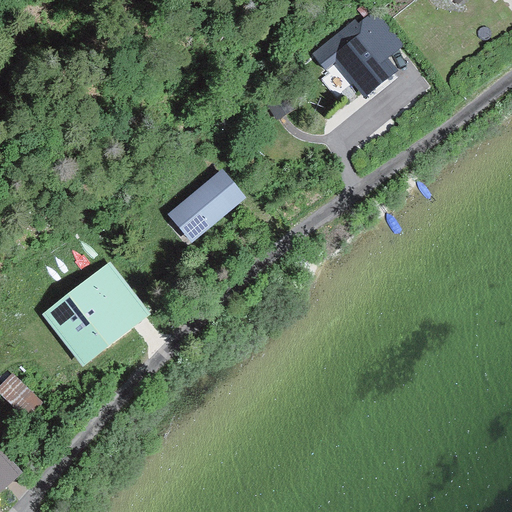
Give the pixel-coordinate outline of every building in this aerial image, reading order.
[(457,0),(467,11),(480,0),(457,0)] [(360,89),(400,60),(369,17),(329,47),(360,89)] [(200,250),(254,204),(228,174),(174,219),(200,250)] [(151,315),(110,262),(42,315),(83,368),(151,315)] [(15,369),(0,383),(0,392),(32,426),(52,407),(15,369)] [(0,505),(31,476),(0,442),(0,505)]
